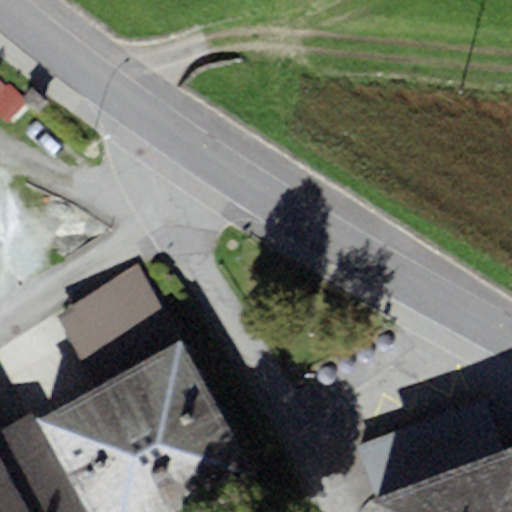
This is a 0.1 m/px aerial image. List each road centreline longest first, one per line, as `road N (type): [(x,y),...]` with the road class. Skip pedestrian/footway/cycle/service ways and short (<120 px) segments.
road 1 (residential): [(333,511),(299,432),(183,228),(162,162),(162,121)]
road 2 (residential): [(162,121),(511,336)]
road 3 (residential): [(162,121),(8,0)]
